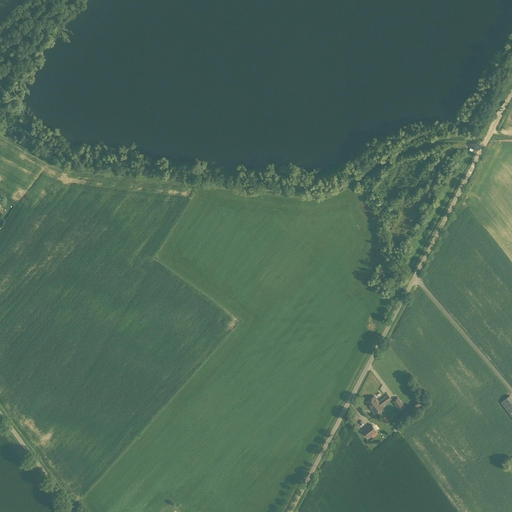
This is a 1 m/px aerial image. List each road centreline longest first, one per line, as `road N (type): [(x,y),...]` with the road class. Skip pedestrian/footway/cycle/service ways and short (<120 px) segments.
road 1 (unclassified): [(290,511),(415,274)]
road 2 (unclassified): [(415,274),(511,92)]
road 3 (unclassified): [(511,389),(415,274)]
road 4 (unclassified): [(73,511),(0,413)]
